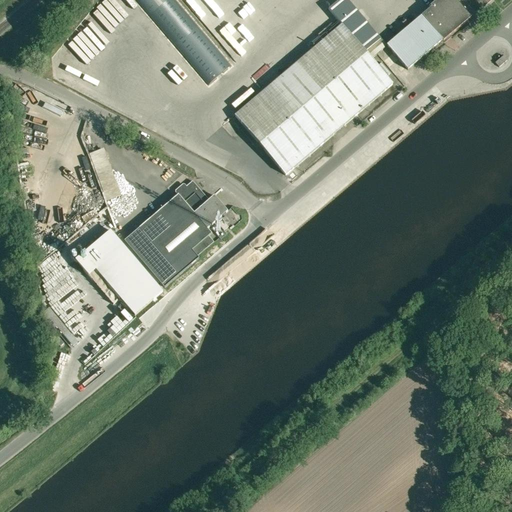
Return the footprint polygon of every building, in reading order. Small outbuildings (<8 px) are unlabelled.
[(175,0),(135,0),(208,85),(231,66),(175,0)] [(297,0),(290,0),(283,4),(293,22),(305,15),(297,0)] [(299,0),(306,9),(317,2),(315,0),(299,0)] [(345,0),(340,0),(329,10),(342,26),(371,60),(387,46),(380,38),(379,39),(345,0)] [(429,10),(387,46),(408,71),(443,41),(443,42),(471,19),(454,0),(438,0),(428,9),(429,10)] [(492,0),(473,0),(482,9),(492,0)] [(114,16),(117,13),(109,4),(106,7),(114,16)] [(342,26),(235,117),(286,176),(393,85),(371,60),(342,26)] [(175,58),(176,57),(154,29),(146,35),(175,72),(182,66),(175,58)] [(507,61),(503,56),(495,63),(499,68),(507,61)] [(131,78),(136,92),(147,88),(142,74),(131,78)] [(55,124),(68,115),(64,110),(51,120),(55,124)] [(104,144),(89,150),(106,197),(121,192),(104,144)] [(187,187),(178,195),(207,229),(228,212),(214,196),(209,201),(193,182),(187,187)] [(129,237),(124,242),(164,288),(164,289),(198,259),(196,257),(213,243),(208,237),(211,235),(207,230),(207,229),(178,195),(177,195),(129,237)] [(28,215),(36,237),(45,234),(38,212),(28,215)] [(221,220),(217,224),(223,232),(228,228),(221,220)] [(75,261),(84,273),(88,277),(95,271),(134,316),(136,315),(136,314),(152,301),(162,292),(110,231),(100,240),(84,253),(86,257),(83,254),(75,261)] [(79,344),(49,309),(44,313),(73,348),(79,344)]
